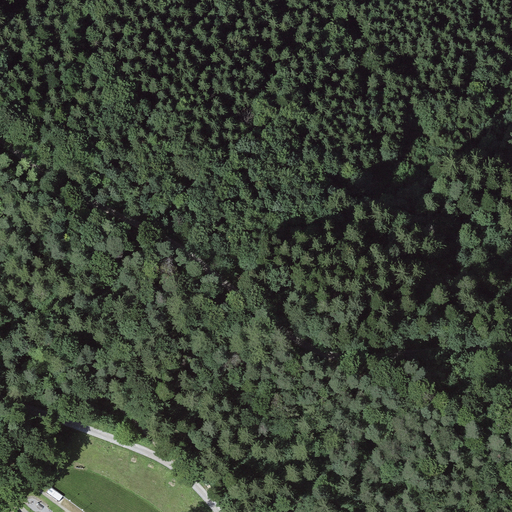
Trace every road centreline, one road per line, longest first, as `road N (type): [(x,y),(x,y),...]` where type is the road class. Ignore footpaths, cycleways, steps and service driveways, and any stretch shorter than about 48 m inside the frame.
road 1 (track): [(0,309),(95,382),(168,461)]
road 2 (track): [(168,461),(0,398)]
road 3 (track): [(511,356),(474,344),(341,357)]
road 4 (track): [(341,357),(283,332),(224,281)]
road 5 (track): [(224,281),(165,236),(108,213)]
